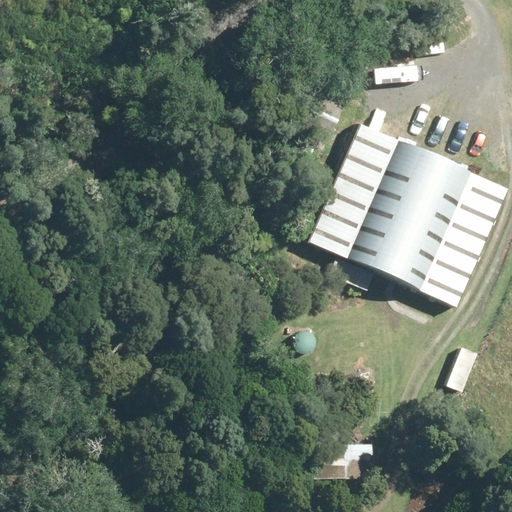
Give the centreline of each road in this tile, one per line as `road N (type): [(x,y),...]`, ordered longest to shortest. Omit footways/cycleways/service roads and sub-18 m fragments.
road 1 (track): [(361,511),(395,452),(417,378),(470,304),(511,196)]
road 2 (track): [(511,166),(499,67),(475,0)]
